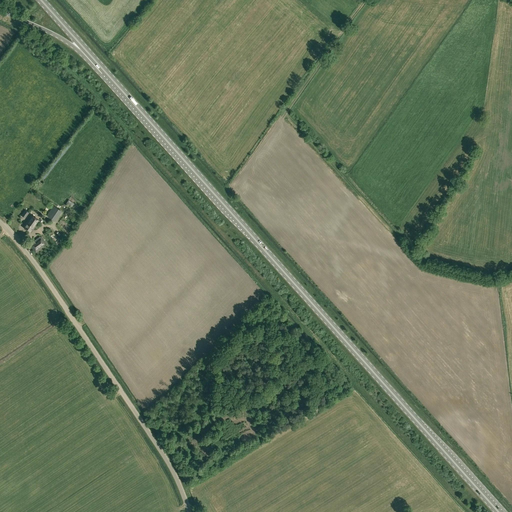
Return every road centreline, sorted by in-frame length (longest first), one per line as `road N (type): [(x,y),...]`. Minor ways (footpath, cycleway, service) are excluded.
road 1 (primary): [(41,0),(498,511)]
road 2 (unclassified): [(188,511),(159,442),(0,218)]
